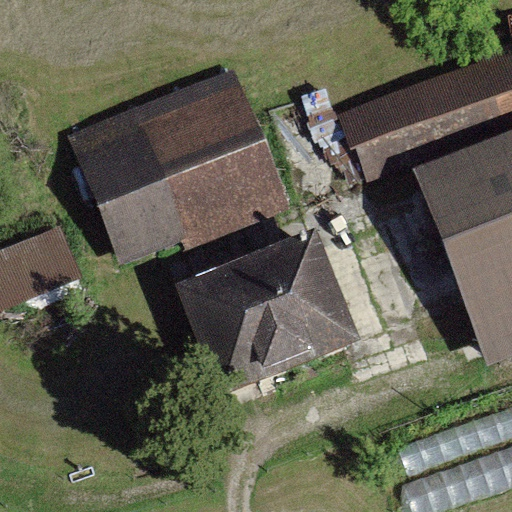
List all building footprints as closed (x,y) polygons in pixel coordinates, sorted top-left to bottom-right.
[(363,183),(511,125),(511,57),(340,123),(363,183)] [(239,85),(76,144),(127,285),(290,227),(239,85)] [(511,149),(417,184),(487,374),(511,364),(511,149)] [(0,323),(79,294),(58,240),(0,262),(0,323)] [(307,252),(167,303),(210,420),(350,369),(307,252)]
